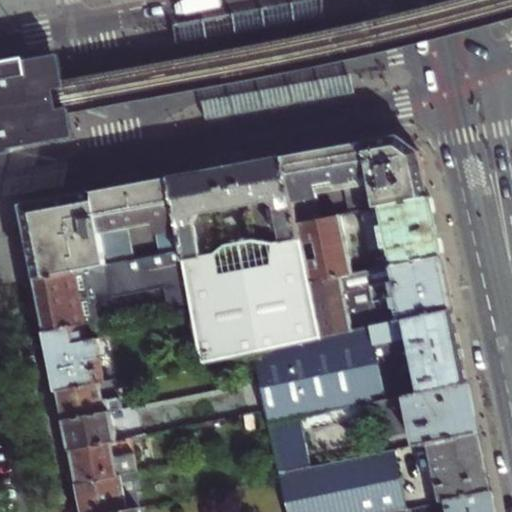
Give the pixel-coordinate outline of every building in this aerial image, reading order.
[(25,57),(0,62),(0,154),(10,153),(14,148),(41,143),(38,127),(32,128),(24,130),(22,119),(16,88),(14,78),(29,75),(28,68),(25,57)] [(286,156),(296,203),(320,198),(320,194),(373,184),(378,207),(432,195),(422,150),(399,135),(354,143),(286,156)] [(181,228),(186,251),(187,260),(196,303),(207,362),(262,350),(323,337),(311,281),(300,223),(296,203),(286,156),(232,166),(172,177),(181,228)] [(110,189),(24,205),(38,278),(89,268),(137,259),(131,219),(159,215),(165,254),(186,251),(181,228),(172,177),(110,189)] [(432,195),(378,207),(365,210),(368,227),(372,250),(381,248),(390,246),(394,264),(443,254),(438,223),(432,195)] [(365,210),(341,215),(345,232),(368,227),(365,210)] [(311,281),(354,272),(345,232),(341,215),(300,223),(311,281)] [(394,264),(390,246),(381,248),(384,266),(394,264)] [(137,259),(89,268),(38,278),(43,304),(49,333),(88,325),(105,322),(100,302),(169,288),(174,307),(196,303),(187,260),(186,251),(165,254),(137,259)] [(443,254),(394,264),(384,266),(354,272),(311,281),(323,337),(350,331),(346,313),(370,308),(369,303),(376,301),(383,300),(385,308),(392,307),(395,322),(454,309),(451,293),(449,281),(443,254)] [(385,308),(383,300),(376,301),(378,310),(385,308)] [(276,423),(307,417),(384,402),(470,384),(462,346),(454,309),(395,322),(350,331),(323,337),(262,350),(273,409),(276,423)] [(91,340),(88,325),(49,333),(55,365),(61,392),(109,382),(100,338),(91,340)] [(63,405),(66,421),(115,411),(127,409),(120,379),(109,382),(61,392),(63,405)] [(470,384),(384,402),(391,436),(419,430),(422,445),(431,443),(481,433),(475,407),(470,384)] [(70,437),(72,450),(122,440),(115,411),(66,421),(70,437)] [(317,467),(307,417),(276,423),(280,443),(285,474),(317,467)] [(442,502),(446,500),(492,491),(487,464),(481,433),(431,443),(442,502)] [(77,472),(79,484),(136,473),(138,472),(132,438),(122,440),(72,450),(77,472)] [(402,480),(397,451),(381,454),(387,484),(402,480)] [(381,454),(317,467),(285,474),(286,478),(292,511),(390,511),(393,511),(407,509),(402,480),(387,484),(381,454)] [(84,508),(84,511),(120,511),(144,507),(136,473),(79,484),(84,508)] [(443,511),(496,511),(492,491),(446,500),(442,502),(443,511)]
